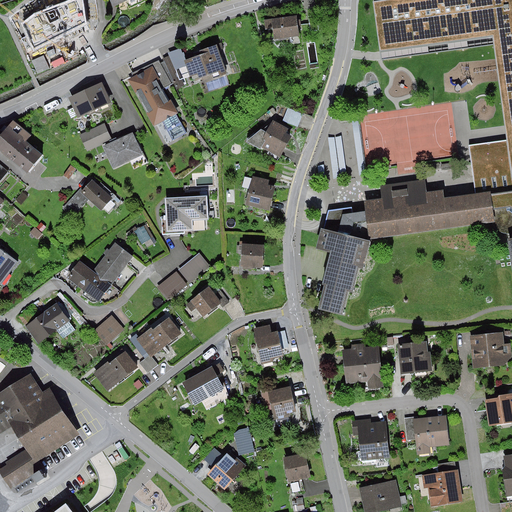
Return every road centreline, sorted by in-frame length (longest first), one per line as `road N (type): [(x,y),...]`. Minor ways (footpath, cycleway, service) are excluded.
road 1 (residential): [(347,0),(334,87),(293,213),(298,308)]
road 2 (residential): [(279,0),(196,23),(0,116)]
road 3 (residential): [(322,409),(455,402),(467,414),(480,511)]
road 4 (residential): [(119,421),(238,323),(298,308)]
road 5 (residential): [(0,324),(119,421)]
road 6 (residential): [(119,421),(225,511)]
